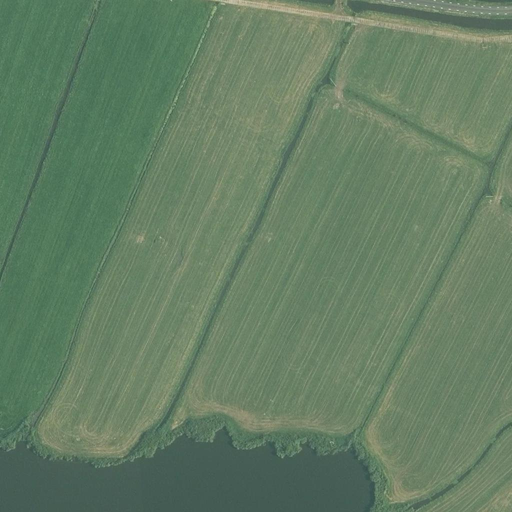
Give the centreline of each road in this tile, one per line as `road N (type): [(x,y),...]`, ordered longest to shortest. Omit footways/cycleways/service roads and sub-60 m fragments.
road 1 (track): [(204,0),(511,42)]
road 2 (tertiary): [(386,0),(511,15)]
